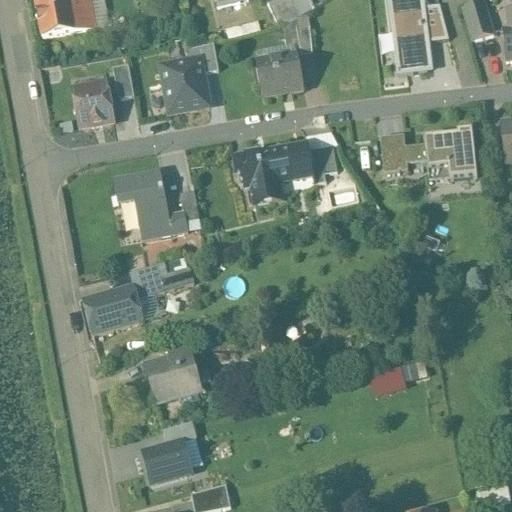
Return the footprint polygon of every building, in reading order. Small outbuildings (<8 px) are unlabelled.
[(88,0),(43,0),(35,2),(42,41),(94,31),(88,0)] [(215,0),(218,10),(247,2),(246,0),(215,0)] [(292,0),(277,0),(267,5),(280,30),(301,20),(300,19),(293,2),(292,0)] [(309,0),(296,0),(293,2),(300,19),(314,11),(309,0)] [(410,0),(389,2),(399,85),(435,80),(425,0),(410,0)] [(484,5),(462,14),(472,47),(495,41),(484,5)] [(310,30),(297,32),(302,59),(312,57),(310,30)] [(297,59),(256,67),(262,102),(303,94),(297,59)] [(201,65),(162,71),(171,117),(209,110),(201,65)] [(129,69),(113,72),(118,104),(134,101),(129,69)] [(106,88),(73,93),(80,133),(113,127),(106,88)] [(511,127),(503,128),(507,169),(511,168),(511,127)] [(457,137),(457,140),(424,144),(429,187),(477,182),(472,135),(457,137)] [(404,140),(380,142),(384,178),(408,176),(407,168),(426,166),(424,150),(405,152),(404,140)] [(308,149),(234,163),(237,179),(248,177),(250,192),(252,192),(255,211),(282,206),(278,187),(314,180),(308,149)] [(333,151),(320,153),(325,178),(337,176),(333,151)] [(160,176),(114,185),(119,210),(139,206),(146,244),(172,239),(168,219),(160,176)] [(194,196),(181,198),(186,226),(199,223),(194,196)] [(183,216),(168,219),(172,239),(173,240),(188,237),(183,216)] [(132,290),(84,304),(93,338),(142,325),(132,290)] [(188,361),(149,372),(159,406),(180,400),(183,410),(200,405),(188,361)] [(390,371),(392,386),(420,383),(418,368),(390,371)] [(167,448),(141,455),(151,493),(194,481),(185,447),(198,443),(193,428),(163,436),(167,448)] [(502,487),(474,492),(477,510),(505,505),(502,487)] [(230,511),(226,490),(191,500),(193,511),(230,511)]
